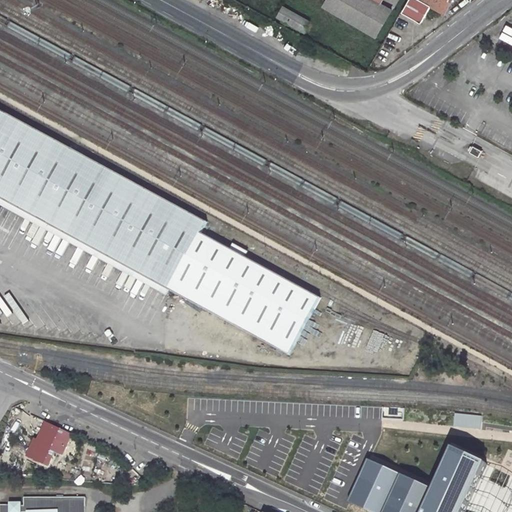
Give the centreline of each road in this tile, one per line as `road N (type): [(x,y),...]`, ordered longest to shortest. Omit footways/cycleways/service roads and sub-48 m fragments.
road 1 (residential): [(0,373),(305,511)]
road 2 (residential): [(502,0),(385,83),(349,91),(301,76)]
road 3 (residential): [(160,0),(301,76)]
